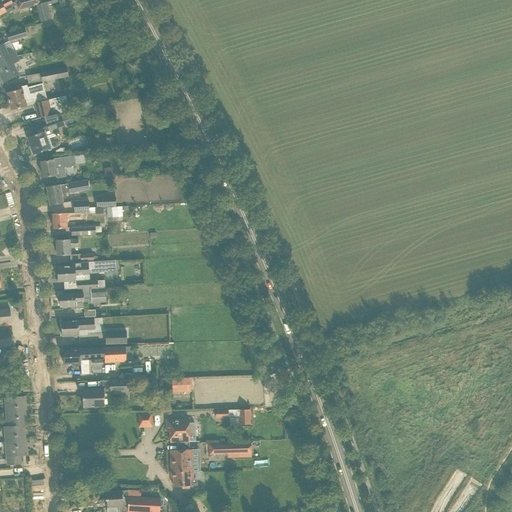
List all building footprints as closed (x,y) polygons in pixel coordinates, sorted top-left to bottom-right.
[(36,4),(42,3),(41,0),(14,0),(18,10),(36,4)] [(36,4),(41,21),(52,18),(47,1),(41,3),(36,4)] [(10,4),(4,7),(6,12),(7,13),(12,10),(10,4)] [(7,34),(9,41),(26,36),(24,29),(7,34)] [(0,45),(0,64),(17,56),(15,52),(8,55),(3,44),(0,45)] [(0,64),(0,76),(3,82),(18,75),(13,64),(19,61),(17,56),(0,64)] [(111,58),(107,63),(112,67),(116,62),(111,58)] [(68,76),(67,68),(56,70),(40,73),(42,81),(58,78),(68,76)] [(33,98),(38,118),(39,118),(52,115),(69,112),(93,105),(89,88),(47,99),(42,84),(27,88),(27,85),(21,87),(21,89),(6,93),(11,110),(27,106),(25,101),(33,98)] [(39,118),(44,132),(28,137),(34,155),(50,149),(50,148),(52,148),(52,149),(54,148),(57,146),(60,144),(60,141),(60,139),(59,135),(58,135),(56,129),(64,126),(63,122),(77,117),(75,111),(69,112),(52,115),(39,118)] [(107,139),(104,148),(111,151),(115,139),(111,138),(110,140),(107,139)] [(50,160),(40,162),(43,178),(53,176),(56,176),(56,178),(66,177),(65,169),(65,168),(76,166),(75,157),(63,159),(53,160),(50,160)] [(111,167),(104,168),(105,179),(113,178),(111,167)] [(61,194),(89,189),(87,180),(60,185),(46,188),(50,205),(59,204),(63,203),(61,194)] [(115,207),(115,197),(96,198),(96,208),(115,207)] [(74,201),(74,212),(90,212),(89,200),(74,201)] [(115,207),(108,207),(107,207),(108,217),(117,216),(117,207),(115,207)] [(75,220),(74,212),(52,214),(53,229),(67,228),(67,220),(75,220)] [(71,228),(72,236),(95,234),(95,226),(71,228)] [(56,241),(57,256),(70,255),(70,247),(78,247),(78,239),(56,241)] [(106,272),(105,261),(97,261),(81,262),(73,263),(73,266),(57,267),(58,281),(75,280),(74,274),(83,273),(99,273),(106,272)] [(97,281),(77,282),(78,289),(82,289),(91,289),(98,288),(105,288),(104,280),(97,281)] [(69,294),(59,295),(60,307),(70,307),(74,306),(75,309),(84,309),(84,303),(91,303),(106,302),(105,292),(105,288),(98,288),(91,289),(82,289),(82,293),(69,294)] [(0,324),(11,323),(10,309),(0,309),(0,324)] [(79,336),(78,330),(87,329),(86,321),(78,321),(61,322),(62,337),(72,336),(79,336)] [(126,344),(126,332),(105,332),(105,344),(126,344)] [(138,357),(169,356),(168,344),(138,345),(138,357)] [(92,349),(80,350),(80,348),(70,349),(70,350),(62,351),(63,364),(71,363),(71,365),(81,365),(80,360),(104,359),(105,363),(126,362),(125,347),(92,349)] [(193,377),(178,378),(179,391),(193,391),(193,377)] [(110,393),(127,392),(127,380),(110,380),(110,393)] [(82,390),(83,408),(105,407),(104,389),(82,390)] [(7,398),(8,413),(26,411),(25,397),(7,398)] [(227,417),(227,410),(216,410),(216,419),(221,419),(221,422),(227,422),(227,417)] [(249,424),(249,410),(227,410),(227,417),(239,417),(240,424),(249,424)] [(6,427),(24,426),(27,426),(26,411),(8,413),(9,427),(6,427)] [(196,426),(195,424),(193,423),(192,422),(189,422),(189,419),(169,419),(169,424),(166,424),(167,432),(170,432),(170,442),(189,442),(189,440),(195,440),(194,430),(195,428),(195,427),(196,426)] [(6,427),(7,442),(25,441),(24,426),(6,427)] [(25,441),(7,442),(9,465),(21,464),(20,455),(27,455),(27,446),(26,446),(25,441)] [(208,442),(209,454),(233,453),(233,442),(208,442)] [(170,450),(171,473),(192,472),(191,449),(170,450)] [(201,478),(201,471),(192,472),(171,473),(171,479),(173,478),(173,487),(182,486),(182,488),(189,488),(189,486),(191,486),(191,479),(201,478)] [(167,511),(169,499),(160,499),(128,497),(128,490),(106,491),(106,498),(105,498),(105,501),(106,501),(107,507),(107,511),(116,511),(117,507),(123,507),(123,511),(127,511),(128,511),(167,511)]
